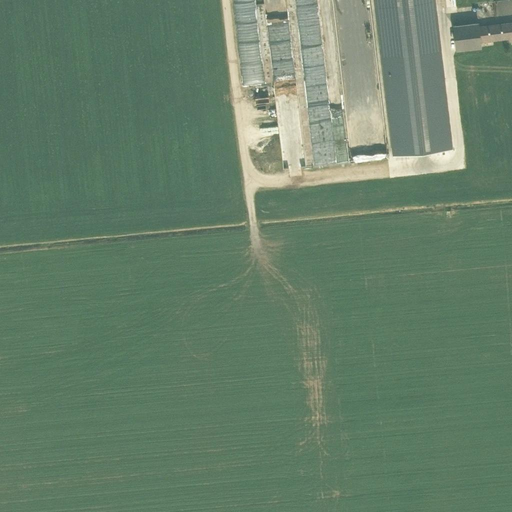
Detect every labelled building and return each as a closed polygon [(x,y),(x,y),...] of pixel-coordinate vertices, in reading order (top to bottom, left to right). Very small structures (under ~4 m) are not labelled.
[(296,79),(304,164),(386,157),(379,75),(356,90),(356,89),(348,94),(363,92),(366,97),(363,99),(364,104),(350,105),(351,112),(346,113),(350,119),(346,120),(351,127),(339,135),(334,135),(333,122),(308,125),(295,0),(234,0),(242,84),(296,79)] [(434,0),(375,0),(377,3),(375,4),(377,10),(384,7),(385,9),(392,9),(399,6),(401,34),(405,33),(419,32),(420,43),(422,43),(423,51),(427,61),(425,36),(430,46),(439,45),(437,23),(430,24),(428,3),(433,3),(435,9),(434,0)] [(511,39),(511,20),(479,25),(479,22),(452,25),(456,50),(482,47),(482,43),(511,39)] [(267,93),(254,95),(254,102),(268,100),(267,93)] [(394,155),(452,148),(448,109),(436,105),(435,108),(424,104),(424,106),(412,108),(410,113),(402,114),(402,115),(399,124),(400,130),(395,131),(396,134),(392,145),(399,148),(393,148),(394,155)]
